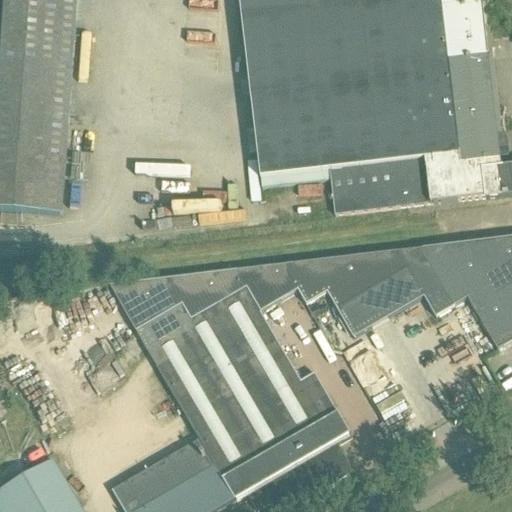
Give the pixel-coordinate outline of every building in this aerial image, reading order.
[(425,0),(363,7),(362,0),(253,0),(240,2),(263,191),(331,183),(336,219),(486,201),(486,202),(511,198),(511,170),(502,172),(482,7),(444,11),(443,0),(425,0)] [(209,53),(197,54),(198,68),(210,67),(209,53)] [(511,242),(284,269),(299,295),(307,309),(328,297),(354,342),(424,301),(436,322),(468,303),(498,354),(511,346),(511,242)] [(284,269),(110,290),(199,443),(200,443),(236,505),(237,505),(237,504),(248,498),(255,511),(257,511),(268,504),(270,509),(271,509),(272,511),(293,511),(308,503),(308,504),(355,476),(338,446),(349,439),(350,440),(351,439),(315,377),(301,385),(262,317),(299,295),(284,269)] [(200,443),(112,494),(122,511),(224,511),(236,505),(200,443)] [(0,511),(79,511),(52,464),(0,493),(0,511)]
